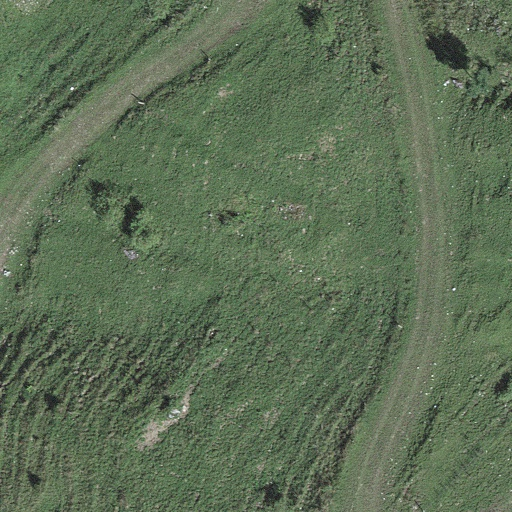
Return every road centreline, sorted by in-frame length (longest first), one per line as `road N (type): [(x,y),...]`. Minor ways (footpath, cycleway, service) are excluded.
road 1 (track): [(395,0),(426,166),(432,295),(415,384),(369,511)]
road 2 (track): [(0,278),(87,151),(251,0)]
